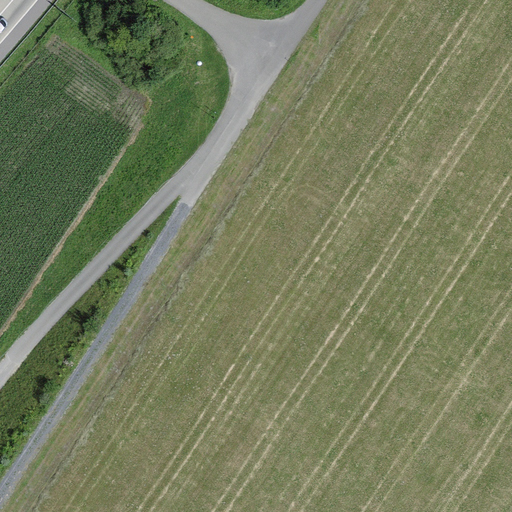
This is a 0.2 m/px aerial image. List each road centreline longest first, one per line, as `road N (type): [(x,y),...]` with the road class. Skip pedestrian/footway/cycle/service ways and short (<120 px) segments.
road 1 (track): [(0,494),(275,62)]
road 2 (track): [(217,157),(133,230),(0,392)]
road 3 (unclassified): [(180,0),(275,62),(317,0)]
